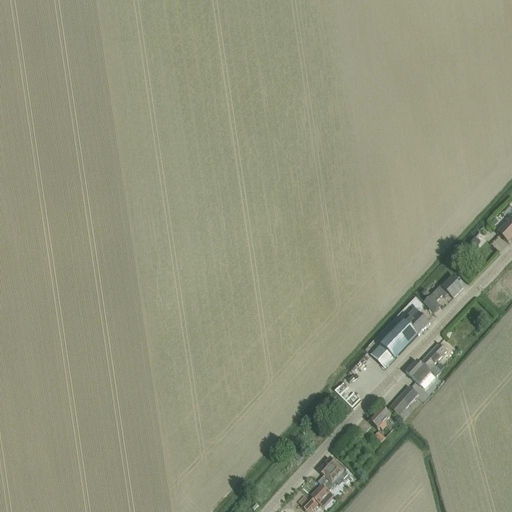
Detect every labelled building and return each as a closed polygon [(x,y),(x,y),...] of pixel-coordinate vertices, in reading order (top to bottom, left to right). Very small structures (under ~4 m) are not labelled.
[(511,220),(498,233),(501,236),(508,243),(511,238),(511,209),(506,215),(511,220)] [(470,245),(466,249),(470,254),(475,249),(480,243),(475,239),(470,245)] [(453,299),(465,288),(453,276),(441,288),(440,287),(423,303),(434,314),(440,308),(436,303),(443,297),(444,298),(448,295),(453,299)] [(425,299),(430,295),(425,290),(421,294),(425,299)] [(418,337),(430,325),(419,314),(421,312),(417,309),(372,357),(385,370),(418,336),(418,337)] [(441,347),(439,345),(421,363),(422,364),(422,363),(437,378),(441,374),(433,367),(447,353),(442,348),(443,347),(442,346),(441,347)] [(420,388),(432,376),(417,362),(406,374),(420,388)] [(418,396),(409,388),(390,410),(399,418),(418,396)] [(383,431),(387,426),(384,423),(390,416),(382,408),(369,423),(377,430),(380,428),(383,431)] [(381,444),(386,440),(379,433),(374,438),(381,444)] [(304,497),(298,504),(302,508),(304,510),(305,511),(306,511),(312,511),(319,505),(330,493),(329,492),(335,487),(337,489),(349,477),(348,476),(339,468),(341,465),(334,459),(332,461),(329,459),(318,472),(324,477),(318,483),(321,487),(311,498),(312,498),(308,502),(304,497)]
